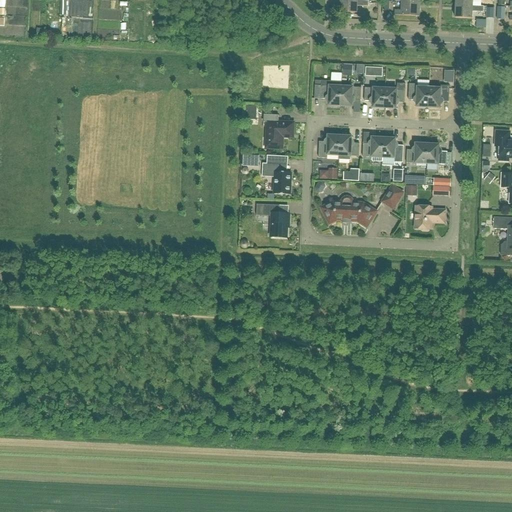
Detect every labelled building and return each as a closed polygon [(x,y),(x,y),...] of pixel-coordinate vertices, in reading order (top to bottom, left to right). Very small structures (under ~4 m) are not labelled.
[(369,2),(358,1),(341,0),(341,13),(357,14),(358,7),(369,8),(369,2)] [(420,3),(402,2),(402,11),(395,11),(395,16),(402,16),(420,17),(420,3)] [(484,7),(473,7),(456,6),(455,19),(473,20),(473,12),(484,13),(484,7)] [(495,9),(487,9),(486,19),(494,19),(495,9)] [(365,76),(374,77),(374,68),(366,68),(365,76)] [(454,72),(446,71),(446,83),(454,83),(454,72)] [(341,83),(341,88),(351,88),(352,80),(341,80),(341,83)] [(418,85),(418,88),(429,89),(430,81),(418,81),(418,85)] [(340,107),(341,88),(341,83),(321,82),(320,100),(326,100),(326,101),(327,102),(328,102),(329,103),(328,107),(340,107)] [(397,90),(385,90),(384,109),(396,110),(396,106),(397,106),(398,105),(398,104),(399,103),(405,104),(405,85),(397,84),(397,90)] [(417,104),(416,108),(428,108),(429,89),(418,88),(418,85),(409,85),(408,101),(414,101),(414,102),(415,102),(415,103),(416,104),(417,104)] [(441,86),(441,89),(429,89),(428,108),(440,109),(440,105),(441,105),(442,104),(442,103),(443,103),(443,102),(449,103),(449,87),(441,86)] [(361,102),(361,89),(351,88),(341,88),(340,107),(352,108),(352,104),(353,103),(354,103),(354,102),(355,101),(361,102)] [(373,105),(372,109),(384,109),(385,90),(365,89),(364,102),(370,102),(370,103),(371,103),(371,104),(372,104),(373,105)] [(256,107),(246,107),(246,117),(256,117),(256,107)] [(293,136),(293,124),(278,123),(279,116),(264,115),(263,123),(267,123),(267,130),(266,131),(266,137),(267,138),(269,139),(268,149),(282,149),(283,135),(293,136)] [(511,140),(510,140),(510,133),(496,132),(495,147),(499,148),(499,162),(509,162),(509,158),(511,158),(511,140)] [(327,159),(327,156),(339,157),(340,137),(328,136),(328,140),(327,140),(327,141),(326,141),(326,142),(325,142),(325,143),(319,143),(318,159),(327,159)] [(360,144),(354,144),(353,143),(353,142),(352,142),(351,142),(352,138),(349,138),(340,137),(339,157),(339,161),(350,161),(351,157),(359,157),(360,144)] [(363,145),(363,158),(372,158),(383,159),(384,139),(372,139),(372,143),(371,143),(370,143),(369,144),(369,145),(363,145)] [(384,139),(383,159),(394,159),(394,163),(403,163),(403,160),(404,147),(398,146),(397,146),(397,145),(397,144),(396,144),(395,144),(395,140),(393,140),(384,139)] [(407,151),(406,164),(427,165),(427,145),(416,145),(416,149),(415,149),(414,149),(413,150),(413,151),(407,151)] [(439,150),(439,146),(427,145),(427,165),(428,165),(437,165),(447,166),(447,153),(441,152),(441,151),(440,150),(439,150)] [(258,157),(248,156),(248,167),(258,168),(258,157)] [(263,165),(262,178),(275,178),(274,195),(290,196),(291,174),(279,173),(279,165),(280,157),(267,156),(267,165),(263,165)] [(394,170),(394,182),(403,183),(403,171),(394,170)] [(337,172),(329,172),(329,180),(337,180),(337,172)] [(359,182),(359,172),(351,172),(350,174),(344,173),(343,181),(359,182)] [(490,174),(484,181),(488,184),(494,178),(490,174)] [(511,174),(502,174),(501,188),(510,189),(509,205),(511,204),(511,174)] [(318,184),(315,189),(316,192),(319,193),(322,193),(325,187),(324,184),(321,183),(318,184)] [(393,211),(404,193),(392,185),(380,203),(393,211)] [(407,187),(407,194),(417,195),(417,188),(407,187)] [(358,221),(367,227),(376,213),(363,205),(353,204),(353,203),(352,202),(352,201),(351,200),(350,199),(349,199),(348,199),(347,198),(346,199),(345,199),(344,199),(344,200),(343,201),(342,201),(342,202),(342,203),(342,204),(333,203),(322,209),(329,224),(337,220),(358,221)] [(272,217),(271,238),(287,239),(287,224),(289,224),(289,215),(279,214),(280,206),(257,205),(256,216),(272,217)] [(445,224),(445,211),(432,211),(432,208),(416,207),(415,230),(421,230),(422,231),(428,232),(429,230),(431,230),(431,224),(445,224)] [(511,256),(511,218),(494,218),(494,230),(509,230),(508,242),(505,242),(501,246),(501,256),(511,256)]
